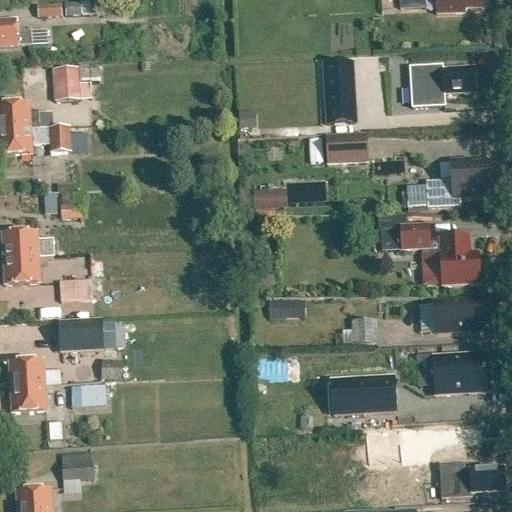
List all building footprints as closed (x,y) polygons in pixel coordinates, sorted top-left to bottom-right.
[(398,0),(400,12),(427,12),(426,0),(398,0)] [(465,13),(482,12),(481,0),(436,0),(437,17),(465,16),(465,13)] [(36,8),(37,21),(62,20),(61,7),(36,8)] [(0,24),(0,50),(18,49),(18,48),(47,47),(46,33),(17,34),(17,23),(0,24)] [(354,65),(322,67),(326,129),(357,127),(354,65)] [(442,69),(410,71),(412,111),(445,109),(444,98),(474,96),(473,71),(442,73),(442,69)] [(79,70),(52,71),(53,105),(91,103),(91,86),(79,86),(79,70)] [(29,106),(0,107),(0,133),(39,131),(38,113),(29,114),(29,106)] [(39,131),(0,133),(0,160),(33,158),(32,149),(49,148),(49,157),(88,154),(87,136),(70,137),(69,129),(39,131)] [(326,140),(328,169),(369,167),(368,137),(326,140)] [(471,162),(451,163),(452,184),(426,186),(426,191),(408,192),(409,210),(428,209),(428,212),(461,210),(460,202),(496,199),(493,165),(471,167),(471,162)] [(287,194),(253,195),(253,212),(287,211),(287,194)] [(257,221),(257,237),(275,237),(275,221),(257,221)] [(402,253),(402,254),(430,252),(429,228),(401,230),(381,231),(382,254),(402,253)] [(2,237),(3,262),(46,260),(54,259),(54,257),(53,246),(53,241),(37,243),(36,235),(2,237)] [(478,255),(470,256),(470,240),(439,242),(442,290),(480,287),(478,255)] [(46,260),(3,262),(5,288),(39,286),(38,268),(47,267),(46,260)] [(59,284),(61,304),(93,302),(91,282),(59,284)] [(434,305),(436,338),(485,335),(483,302),(434,305)] [(269,304),(269,322),(285,322),(285,304),(269,304)] [(58,324),(59,356),(104,354),(103,322),(58,324)] [(487,397),(484,357),(433,360),(435,400),(454,399),(454,395),(468,394),(468,398),(487,397)] [(53,389),(61,388),(60,373),(44,375),(43,364),(9,365),(10,391),(53,389)] [(396,415),(394,381),(331,385),(333,419),(396,415)] [(71,390),(72,411),(106,410),(105,388),(71,390)] [(46,415),(45,397),(54,397),(53,389),(10,391),(12,417),(46,415)] [(442,446),(475,446),(474,430),(442,430),(442,432),(426,432),(426,445),(442,444),(442,446)] [(61,458),(62,485),(93,483),(92,457),(61,458)] [(504,472),(470,474),(470,476),(460,477),(460,468),(439,469),(441,502),(472,501),(472,497),(505,496),(504,472)] [(50,493),(16,494),(16,511),(60,511),(60,510),(51,511),(50,493)]
